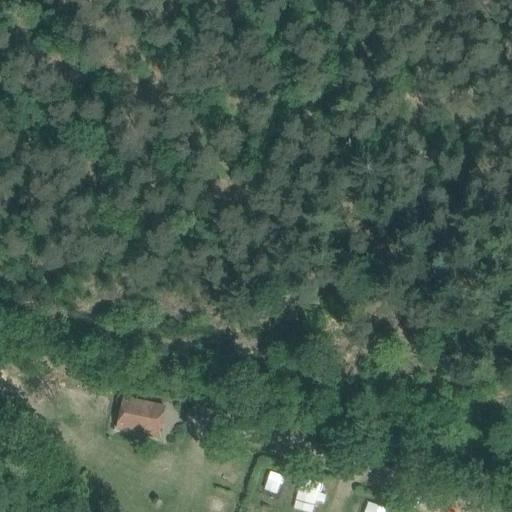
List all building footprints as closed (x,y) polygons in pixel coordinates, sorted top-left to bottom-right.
[(0,366),(0,389),(11,378),(0,366)] [(43,377),(38,402),(61,407),(66,381),(43,377)] [(71,389),(68,402),(86,406),(89,393),(71,389)] [(91,393),(88,407),(107,411),(110,398),(91,393)] [(159,439),(167,408),(124,397),(116,431),(159,439)] [(103,466),(113,468),(119,447),(109,445),(103,466)] [(240,496),(259,497),(261,471),(241,470),(240,496)] [(189,494),(184,511),(206,511),(210,500),(189,494)] [(337,511),(360,511),(362,498),(339,495),(337,511)]
